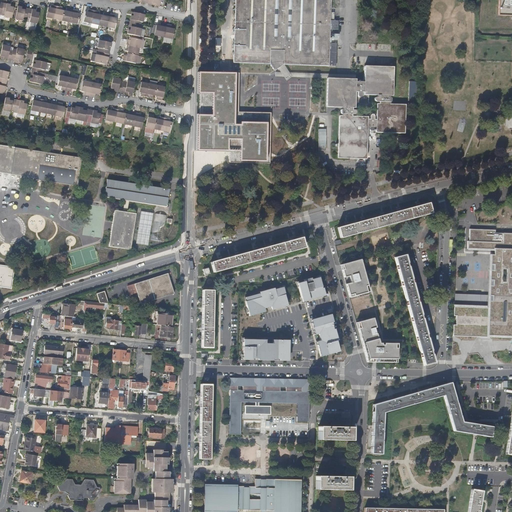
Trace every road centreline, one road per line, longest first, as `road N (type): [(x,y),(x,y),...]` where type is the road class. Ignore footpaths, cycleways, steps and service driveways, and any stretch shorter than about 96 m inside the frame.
road 1 (residential): [(191,114),(21,88),(14,71),(0,66)]
road 2 (residential): [(442,372),(446,219),(437,185)]
road 3 (residential): [(183,420),(19,409)]
road 4 (residential): [(361,372),(319,216)]
road 5 (residential): [(190,252),(39,299)]
road 6 (residential): [(33,332),(185,348)]
road 7 (residential): [(190,252),(191,114)]
road 8 (residential): [(320,371),(185,368)]
road 9 (residential): [(319,216),(190,252)]
road 10 (residential): [(437,185),(319,216)]
road 11 (residential): [(194,16),(76,0)]
